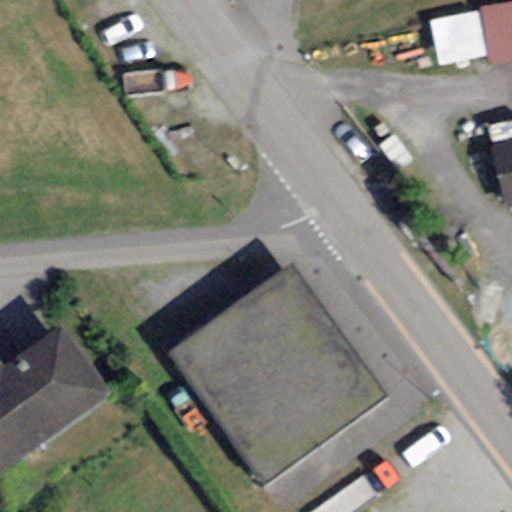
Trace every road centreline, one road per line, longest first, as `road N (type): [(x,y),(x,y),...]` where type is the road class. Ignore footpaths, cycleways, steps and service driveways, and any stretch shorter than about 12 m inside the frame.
road 1 (residential): [(0,272),(248,257),(333,212)]
road 2 (tertiary): [(333,212),(511,432)]
road 3 (tertiary): [(182,0),(333,212)]
